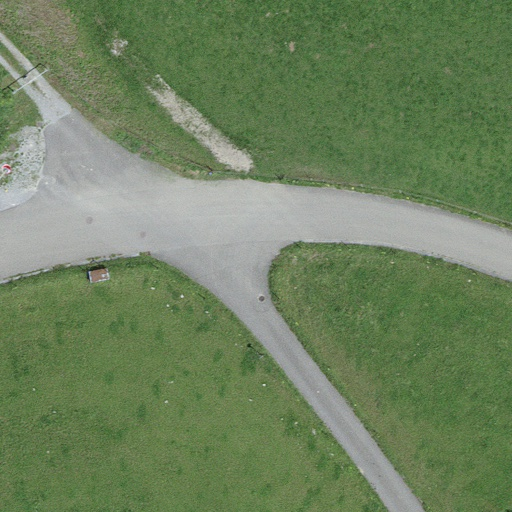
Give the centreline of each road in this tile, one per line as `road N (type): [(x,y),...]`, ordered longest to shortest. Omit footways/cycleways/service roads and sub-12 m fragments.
road 1 (residential): [(412,511),(171,215)]
road 2 (track): [(0,42),(61,116),(171,215)]
